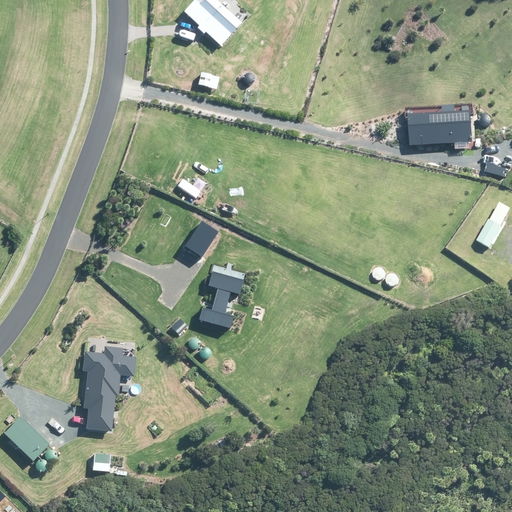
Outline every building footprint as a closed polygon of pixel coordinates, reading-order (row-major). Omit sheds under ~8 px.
[(193,1),(181,14),(220,49),(240,26),(210,0),(204,0),(199,6),(193,1)] [(469,113),(408,118),(410,149),(472,144),(469,113)] [(490,251),(511,212),(511,210),(499,203),(476,243),(490,251)] [(201,310),(198,322),(228,330),(231,317),(223,315),(229,294),(236,296),(240,283),(211,275),(207,288),(217,291),(211,313),(201,310)] [(90,410),(87,431),(110,434),(114,399),(116,400),(119,377),(133,378),(135,362),(121,361),(122,350),(104,348),(103,356),(82,354),(80,372),(87,373),(83,409),(90,410)] [(22,412),(0,432),(0,434),(29,466),(52,445),(22,412)]
